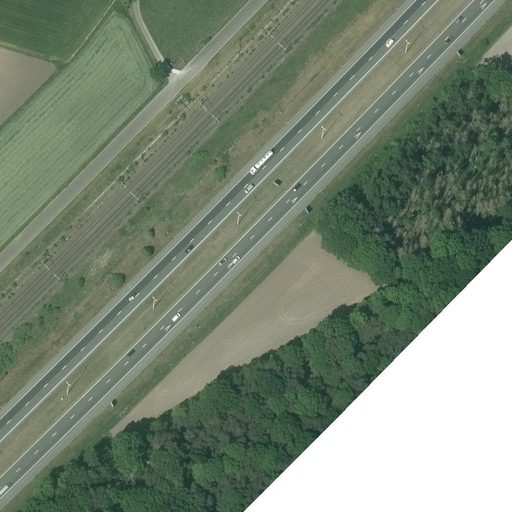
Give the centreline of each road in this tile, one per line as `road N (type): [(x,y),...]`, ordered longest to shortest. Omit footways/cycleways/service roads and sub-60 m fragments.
road 1 (motorway): [(0,490),(486,0)]
road 2 (motorway): [(437,0),(0,440)]
road 3 (unclassified): [(0,261),(178,83)]
